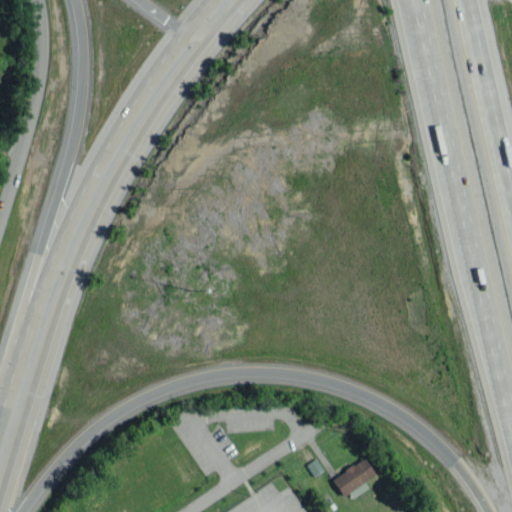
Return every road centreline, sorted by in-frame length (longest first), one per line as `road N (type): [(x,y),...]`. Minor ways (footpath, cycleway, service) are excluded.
road 1 (motorway): [(19,511),(52,467),(125,405),(187,379),(258,370),(334,382),(406,416),(469,479),(487,511)]
road 2 (motorway): [(409,0),(511,441)]
road 3 (primary): [(197,31),(109,163),(32,344)]
road 4 (motorway): [(75,0),(82,85),(35,282),(32,344)]
road 5 (residential): [(35,0),(31,121),(0,213)]
road 6 (motorway): [(511,194),(468,0)]
road 7 (residential): [(326,418),(186,511)]
